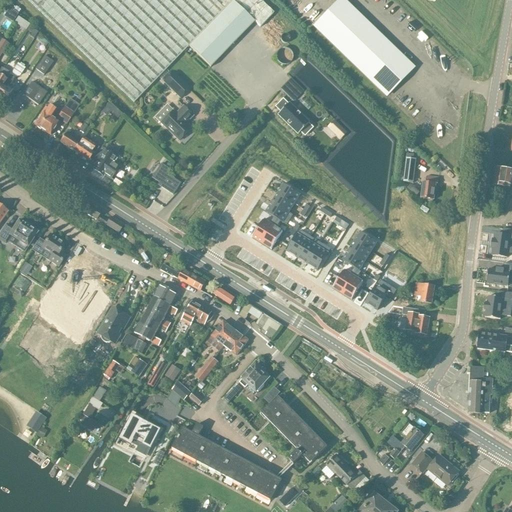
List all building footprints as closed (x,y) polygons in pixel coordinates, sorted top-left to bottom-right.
[(27,0),(134,103),(232,1),(189,47),(210,67),(241,35),(254,22),(259,27),(273,13),(259,0),(27,0)] [(414,67),(343,0),(339,0),(314,26),(386,96),(414,67)] [(8,88),(14,78),(19,76),(24,68),(17,64),(3,85),(0,89),(0,102),(3,104),(12,91),(8,88)] [(1,69),(0,69),(0,89),(3,85),(10,74),(1,68),(1,69)] [(189,89),(173,73),(164,83),(180,99),(189,89)] [(32,81),(23,95),(38,105),(47,91),(32,81)] [(299,87),(288,98),(293,102),(303,91),(299,87)] [(64,106),(57,117),(67,124),(74,113),(79,105),(69,99),(64,106)] [(280,112),(277,115),(298,135),(309,123),(288,103),(288,104),(282,99),(275,107),(280,112)] [(190,129),(184,123),(187,120),(188,121),(192,116),(183,107),(176,115),(172,112),(161,124),(179,141),(190,129)] [(115,108),(111,113),(118,120),(123,115),(115,108)] [(50,135),(58,123),(43,113),(35,125),(36,126),(38,128),(40,129),(41,130),(50,135)] [(84,135),(89,126),(84,123),(79,132),(84,135)] [(73,152),(81,140),(67,131),(60,142),(73,152)] [(94,153),(98,147),(83,136),(81,140),(73,152),(87,161),(93,153),(94,153)] [(119,167),(111,162),(115,157),(101,148),(92,163),(95,165),(93,169),(103,175),(103,174),(111,179),(119,167)] [(413,183),(417,160),(407,158),(404,182),(413,183)] [(161,164),(152,179),(159,184),(158,185),(173,195),(180,184),(166,175),(169,170),(161,164)] [(511,171),(497,169),(494,186),(505,188),(505,184),(511,185),(511,177),(511,171)] [(434,200),(436,184),(438,185),(439,178),(427,177),(426,183),(424,183),(421,199),(434,200)] [(283,184),(277,194),(294,204),(300,195),(283,184)] [(277,194),(272,203),(293,216),(289,213),(294,204),(277,194)] [(96,220),(101,211),(88,203),(82,212),(96,220)] [(272,203),(266,212),(274,218),(277,220),(280,222),(287,226),(293,216),(272,203)] [(121,228),(109,220),(108,222),(101,217),(98,222),(105,226),(106,225),(118,233),(121,228)] [(263,220),(252,238),(262,244),(277,220),(274,218),(270,224),(263,220)] [(277,220),(262,244),(271,250),(282,232),(276,228),(280,222),(277,220)] [(6,225),(0,233),(0,240),(5,244),(10,236),(18,241),(14,246),(24,252),(36,234),(37,233),(30,228),(31,228),(26,224),(25,225),(18,221),(13,229),(6,225)] [(492,241),(491,249),(493,249),(492,255),(508,257),(507,257),(508,253),(511,253),(511,230),(504,229),(503,235),(495,234),(495,235),(494,241),(492,241)] [(300,231),(287,252),(297,258),(311,237),(300,231)] [(360,232),(354,242),(371,252),(377,243),(360,232)] [(39,239),(32,250),(58,267),(65,256),(59,252),(60,251),(65,244),(50,234),(45,243),(39,239)] [(311,237),(297,258),(307,264),(320,243),(311,237)] [(354,242),(348,251),(365,262),(371,252),(354,242)] [(320,243),(307,264),(317,271),(330,250),(320,243)] [(348,251),(342,260),(354,268),(357,270),(359,271),(365,262),(348,251)] [(488,269),(486,284),(487,284),(508,287),(507,287),(508,287),(511,287),(511,264),(504,263),(503,269),(496,268),(496,270),(489,269),(488,269)] [(192,275),(184,270),(184,269),(175,264),(172,269),(164,265),(160,270),(172,277),(172,276),(186,284),(192,275)] [(344,270),(333,288),(342,294),(357,270),(354,268),(350,274),(344,270)] [(357,270),(342,294),(352,300),(363,282),(357,279),(361,272),(359,271),(357,270)] [(192,275),(186,284),(197,290),(200,292),(205,282),(192,275)] [(64,279),(43,312),(52,317),(54,314),(57,316),(56,317),(69,325),(70,324),(73,326),(71,330),(79,335),(100,303),(64,279)] [(371,279),(365,289),(370,292),(376,282),(373,280),(371,279)] [(380,281),(366,304),(377,311),(385,298),(390,301),(396,291),(380,281)] [(432,304),(435,287),(416,284),(414,296),(422,297),(421,302),(432,304)] [(161,285),(154,298),(170,307),(171,307),(177,294),(161,285)] [(214,295),(230,305),(235,299),(218,288),(214,295)] [(485,303),(484,311),(486,311),(485,317),(485,318),(500,320),(500,319),(501,316),(510,317),(511,305),(511,293),(496,291),(495,298),(488,297),(487,303),(485,303)] [(177,310),(171,307),(170,307),(154,298),(149,307),(166,316),(168,311),(175,315),(177,310)] [(194,321),(202,307),(190,300),(186,308),(180,319),(191,326),(194,321)] [(263,314),(253,307),(247,303),(239,316),(245,319),(249,313),(259,319),(263,314)] [(164,320),(166,316),(149,307),(145,316),(168,328),(170,324),(164,320)] [(214,314),(202,307),(194,321),(204,326),(205,324),(207,325),(209,322),(210,322),(214,314)] [(427,335),(430,318),(419,317),(419,315),(418,315),(419,310),(396,307),(396,312),(403,313),(402,315),(408,316),(406,331),(416,332),(416,334),(427,335)] [(124,330),(130,318),(115,309),(107,322),(105,321),(98,334),(101,336),(101,338),(102,340),(102,341),(104,342),(106,343),(107,343),(110,343),(112,342),(115,344),(121,335),(119,334),(122,328),(124,330)] [(168,328),(145,316),(140,325),(156,334),(159,329),(166,333),(168,328)] [(224,346),(236,331),(224,322),(212,337),(224,346)] [(198,325),(194,323),(190,329),(194,332),(198,325)] [(140,325),(135,334),(159,346),(161,341),(154,338),(156,334),(140,325)] [(511,347),(506,347),(507,338),(511,338),(511,329),(506,329),(505,337),(480,334),(478,349),(505,353),(505,352),(511,352),(511,347)] [(236,356),(248,341),(236,331),(224,346),(236,356)] [(147,344),(128,334),(123,344),(138,352),(139,351),(142,353),(147,344)] [(123,347),(121,353),(128,357),(131,351),(123,347)] [(214,368),(218,363),(211,358),(207,363),(214,368)] [(140,361),(132,372),(138,377),(146,365),(140,361)] [(111,380),(120,366),(113,362),(104,375),(111,380)] [(161,362),(154,374),(159,377),(166,365),(161,362)] [(210,373),(214,368),(207,363),(204,368),(210,373)] [(172,365),(165,376),(174,381),(181,370),(172,365)] [(263,385),(268,378),(262,373),(263,371),(256,365),(243,379),(243,380),(240,384),(245,389),(249,385),(258,393),(265,386),(263,385)] [(206,379),(210,373),(204,368),(199,374),(206,379)] [(492,395),(493,380),(492,380),(492,378),(488,378),(488,374),(484,374),(485,369),(471,368),(468,411),(470,414),(482,415),(482,413),(489,414),(490,396),(492,395)] [(202,382),(206,379),(199,374),(196,378),(202,382)] [(99,402),(104,392),(99,389),(93,398),(99,402)] [(229,403),(237,394),(232,390),(224,399),(229,403)] [(205,400),(195,392),(190,397),(200,406),(205,400)] [(312,462),(327,448),(278,397),(263,412),(312,462)] [(98,410),(102,404),(92,398),(88,404),(98,410)] [(97,424),(83,416),(79,424),(93,432),(97,424)] [(119,438),(116,445),(132,453),(128,462),(139,468),(144,459),(149,449),(159,430),(155,428),(138,419),(137,421),(129,417),(120,434),(121,435),(119,438)] [(410,451),(423,436),(414,429),(398,448),(401,450),(404,447),(410,451)] [(270,501),(280,482),(182,430),(172,449),(270,501)] [(394,459),(399,453),(394,449),(389,456),(394,459)] [(459,473),(439,456),(432,464),(431,463),(432,461),(422,453),(412,465),(422,473),(426,469),(448,486),(459,473)] [(385,454),(379,461),(384,464),(389,458),(385,454)] [(355,475),(336,455),(325,466),(334,475),(335,474),(351,490),(365,477),(359,471),(355,475)] [(292,488),(286,495),(291,501),(303,489),(298,484),(292,488)] [(366,502),(360,509),(362,511),(361,511),(395,511),(388,506),(389,505),(383,501),(382,501),(374,495),(368,503),(366,502)] [(342,496),(330,508),(334,511),(337,511),(348,502),(342,496)]
